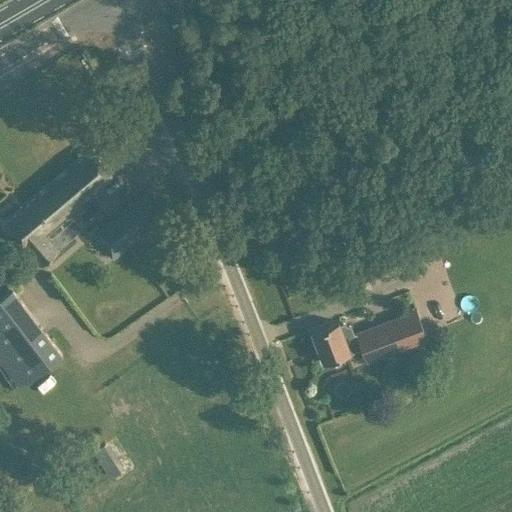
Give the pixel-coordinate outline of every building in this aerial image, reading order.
[(197,44),(192,47),(195,54),(201,52),(197,44)] [(28,245),(41,261),(59,246),(46,229),(97,187),(113,174),(92,149),(5,222),(26,247),(28,245)] [(94,234),(113,256),(164,212),(146,190),(94,234)] [(349,274),(360,293),(415,262),(405,243),(349,274)] [(0,347),(27,382),(63,354),(12,287),(0,296),(0,347)] [(311,331),(323,362),(350,352),(350,351),(361,347),(366,361),(427,338),(417,309),(356,332),(356,333),(354,334),(351,327),(338,321),(311,331)]
